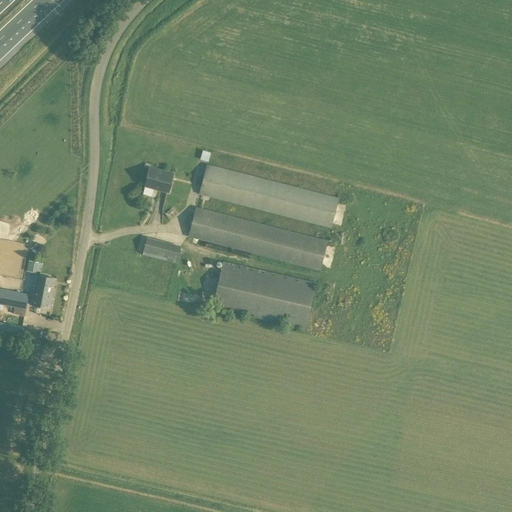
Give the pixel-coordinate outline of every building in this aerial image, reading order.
[(203,149),(200,159),(209,161),(212,152),(203,149)] [(208,166),(205,179),(263,192),(262,197),(255,196),(254,200),(261,202),(259,210),(335,226),(341,194),(208,166)] [(168,192),(173,174),(149,167),(144,185),(168,192)] [(199,179),(189,215),(210,222),(220,185),(199,179)] [(146,237),(142,254),(177,263),(181,246),(146,237)] [(30,260),(28,270),(37,271),(39,261),(30,260)] [(227,262),(222,284),(307,302),(303,318),(310,320),(318,281),(227,262)] [(54,293),(52,292),(55,279),(37,275),(34,289),(32,288),(29,304),(51,309),(54,293)] [(28,294),(0,288),(0,309),(1,310),(2,305),(14,307),(13,314),(24,316),(28,294)] [(0,336),(19,340),(22,326),(0,321),(0,336)]
